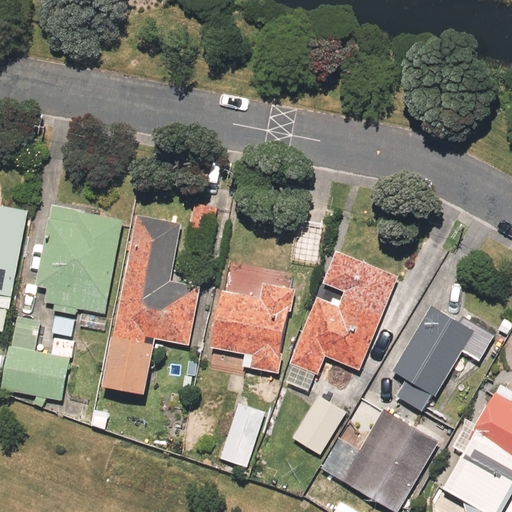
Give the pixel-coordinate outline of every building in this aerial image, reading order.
[(32,211),(0,204),(0,293),(15,296),(32,211)] [(224,210),(198,204),(190,242),(217,247),(224,210)] [(109,314),(127,221),(54,207),(39,286),(50,289),(48,302),(57,304),(56,311),(78,315),(80,308),(109,314)] [(174,281),(184,223),(139,215),(107,386),(150,393),(160,339),(193,345),(204,287),(174,281)] [(326,224),(298,220),(291,260),(320,264),(326,224)] [(292,364),(321,375),(328,356),(362,370),(400,276),(339,252),(327,282),(348,291),(342,306),(319,297),(292,364)] [(253,368),(282,373),(298,289),(266,283),(263,296),(225,289),(214,347),(255,355),(253,368)] [(12,309),(15,296),(0,293),(0,330),(6,331),(10,309),(12,309)] [(434,305),(395,371),(409,379),(399,396),(424,411),(435,393),(439,396),(465,351),(477,331),(462,322),(434,305)] [(466,315),(462,322),(477,331),(465,351),(483,361),(499,334),(466,315)] [(66,401),(74,358),(54,354),(37,351),(42,321),(19,317),(6,390),(66,401)] [(57,338),(54,354),(74,358),(77,341),(57,338)] [(508,511),(511,506),(511,398),(497,391),(479,426),(479,431),(447,489),(465,499),(469,511),(508,511)] [(349,413),(320,395),(295,438),(324,455),(349,413)] [(269,412),(241,404),(223,459),(251,468),(269,412)] [(341,437),(323,468),(398,511),(402,511),(443,442),(386,409),(385,412),(363,450),(341,437)]
